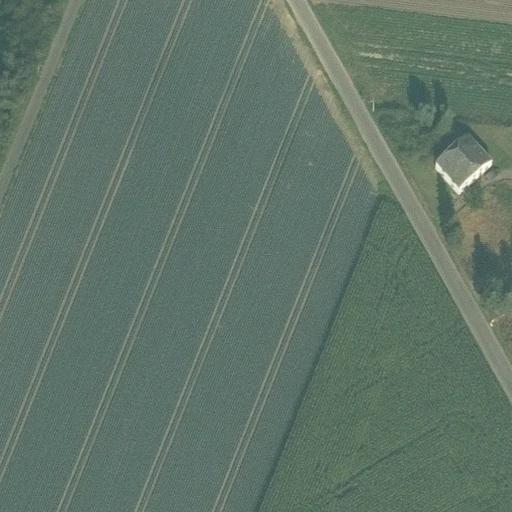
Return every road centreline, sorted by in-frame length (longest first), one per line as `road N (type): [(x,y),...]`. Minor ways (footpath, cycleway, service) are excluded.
road 1 (unclassified): [(295,0),(511,387)]
road 2 (unclassified): [(0,191),(75,0)]
